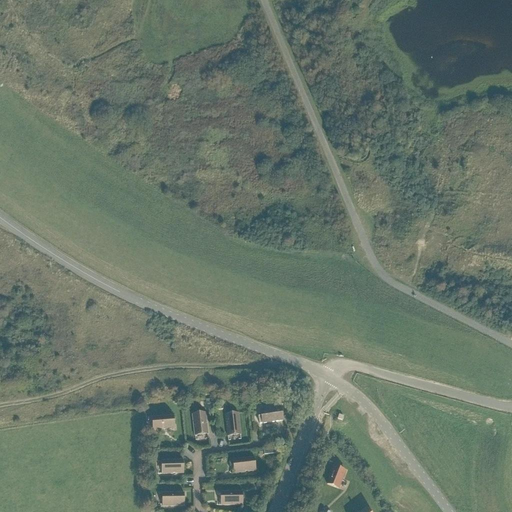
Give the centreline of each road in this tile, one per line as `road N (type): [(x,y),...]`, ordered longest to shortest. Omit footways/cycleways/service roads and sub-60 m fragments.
road 1 (unclassified): [(511,344),(395,285),(375,264),(262,0)]
road 2 (unclassified): [(328,376),(126,295),(0,218)]
road 3 (unclassified): [(511,408),(345,365),(328,376)]
road 4 (unclassified): [(448,511),(383,424),(328,376)]
road 5 (unclassified): [(274,511),(328,376)]
